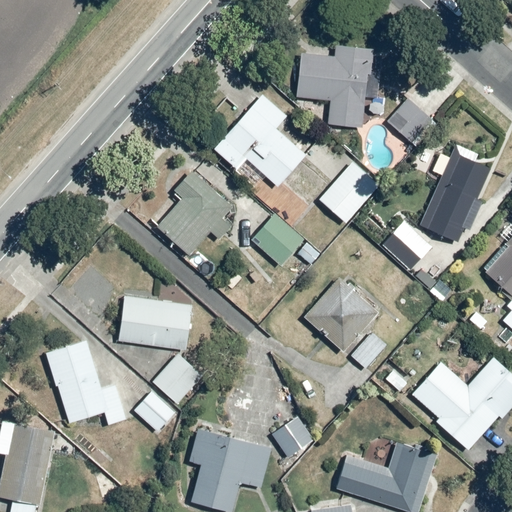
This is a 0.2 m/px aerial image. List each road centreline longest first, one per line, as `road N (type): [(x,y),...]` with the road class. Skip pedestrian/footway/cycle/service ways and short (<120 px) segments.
road 1 (secondary): [(210,0),(0,235)]
road 2 (residential): [(417,0),(511,85)]
